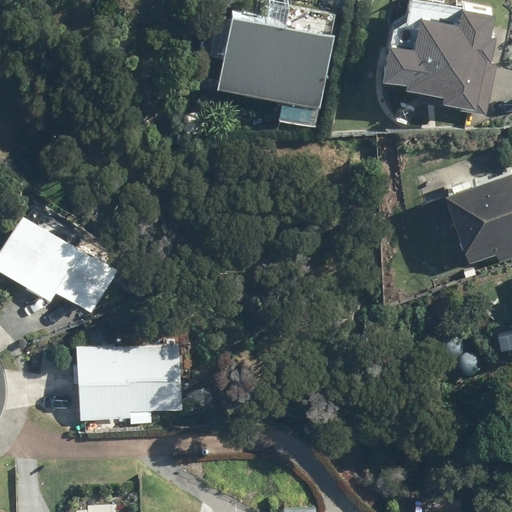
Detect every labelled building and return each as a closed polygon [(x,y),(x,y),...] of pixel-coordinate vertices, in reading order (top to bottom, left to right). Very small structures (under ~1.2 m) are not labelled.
[(408,0),(405,18),(390,26),(379,76),(403,81),(402,85),(421,89),(418,100),(485,113),(496,59),(488,58),(493,33),(488,32),(491,12),(432,0),(408,0)] [(228,13),(215,84),(317,102),(329,31),(228,13)] [(499,260),(511,255),(511,174),(510,170),(418,202),(431,238),(454,230),(465,261),(495,251),(499,260)] [(425,184),(429,192),(438,191),(443,184),(439,176),(430,176),(425,184)] [(113,259),(26,208),(0,252),(0,266),(52,297),(57,288),(86,305),(113,259)] [(511,349),(511,330),(495,335),(499,352),(511,349)] [(439,340),(439,342),(439,344),(440,346),(441,348),(442,350),(443,351),(445,352),(447,353),(449,354),(451,354),(453,354),(455,353),(457,352),(459,353),(459,354),(458,355),(458,357),(458,359),(458,361),(459,362),(460,364),(461,365),(463,367),(464,367),(466,368),(468,368),(469,368),(471,368),(473,367),(474,366),(476,365),(477,364),(478,362),(478,361),(479,359),(479,357),(478,355),(478,353),(477,352),(476,351),(474,349),(473,349),(471,348),(469,348),(467,348),(466,348),(464,349),(463,349),(461,347),(462,346),(462,344),(462,342),(462,340),(462,338),(461,336),(459,335),(458,333),(456,332),(455,331),(452,331),(450,331),(448,331),(446,331),(445,332),(443,333),(442,335),(440,336),(440,338),(439,340)] [(151,421),(151,407),(182,406),(181,339),(78,342),(79,408),(130,407),(131,422),(151,421)]
